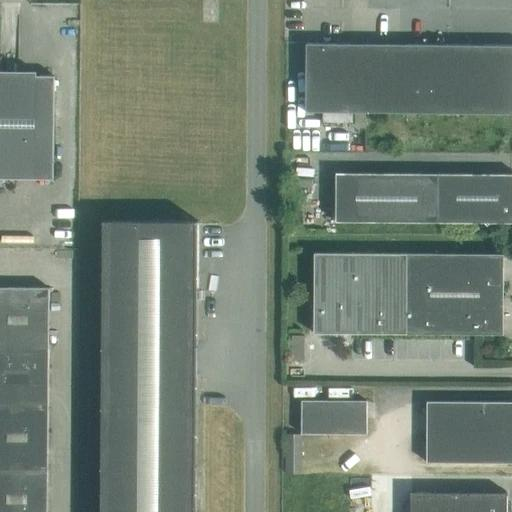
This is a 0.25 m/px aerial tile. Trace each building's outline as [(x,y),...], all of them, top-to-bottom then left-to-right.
[(511,45),(306,43),(305,112),(511,113),(511,45)] [(0,177),(53,179),(54,76),(0,75),(0,177)] [(323,113),(323,123),(353,124),(353,113),(323,113)] [(511,173),(440,173),(336,172),(336,221),(503,222),(503,224),(511,224),(511,173)] [(196,511),(198,221),(103,220),(101,511),(196,511)] [(511,300),(503,295),(503,254),(314,253),(314,333),(406,334),(501,334),(511,340),(511,300)] [(0,348),(49,349),(49,288),(0,287),(0,348)] [(291,336),(291,361),(303,361),(304,336),(291,336)] [(0,408),(48,409),(49,349),(0,348),(0,408)] [(367,401),(301,400),(301,434),(367,434),(367,401)] [(511,401),(427,401),(427,430),(511,430),(511,401)] [(0,468),(47,469),(48,409),(0,408),(0,468)] [(511,430),(427,430),(426,462),(511,462),(511,430)] [(285,434),(286,473),(302,473),(302,434),(285,434)] [(0,511),(46,511),(47,469),(0,468),(0,511)] [(506,511),(507,492),(410,492),(410,511),(506,511)]
